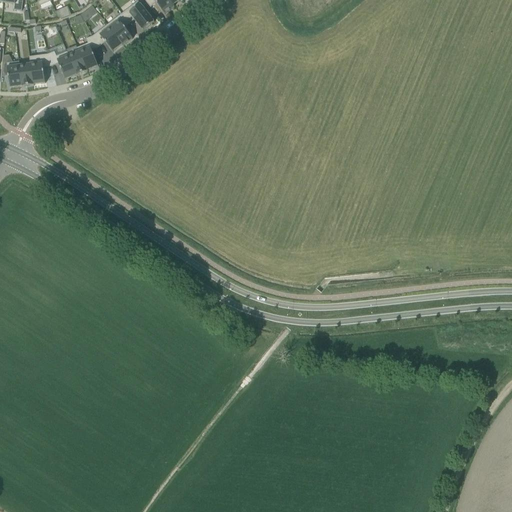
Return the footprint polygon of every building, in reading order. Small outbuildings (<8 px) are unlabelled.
[(5,0),(5,3),(13,4),(13,11),(22,12),(23,0),(5,0)] [(144,0),(150,8),(156,4),(164,14),(164,15),(174,8),(174,7),(173,6),(168,0),(144,0)] [(138,2),(122,15),(129,24),(134,20),(143,31),(145,29),(146,30),(152,26),(152,25),(154,23),(150,18),(151,17),(147,11),(146,12),(138,2)] [(67,7),(55,12),(59,20),(71,15),(67,7)] [(86,12),(80,16),(85,23),(91,19),(86,12)] [(122,15),(107,26),(122,45),(123,47),(133,39),(131,38),(124,28),(129,24),(122,15)] [(107,26),(93,37),(99,48),(100,47),(102,45),(105,43),(112,52),(122,45),(107,26)] [(77,48),(77,49),(78,51),(78,52),(79,52),(87,71),(98,67),(91,51),(99,48),(93,37),(86,40),(87,42),(88,44),(77,48)] [(54,52),(48,55),(51,67),(58,64),(65,80),(76,76),(68,56),(69,56),(67,53),(57,57),(56,57),(54,52)] [(69,56),(68,56),(76,76),(76,77),(77,77),(87,72),(88,72),(87,71),(79,52),(78,52),(69,56)] [(30,58),(29,58),(30,62),(30,65),(31,65),(33,86),(34,85),(45,84),(45,82),(43,68),(51,67),(48,55),(44,56),(30,58)] [(19,62),(7,64),(9,82),(10,89),(20,87),(21,87),(22,87),(19,66),(20,66),(19,62)] [(20,66),(19,66),(22,87),(21,87),(22,88),(33,86),(34,86),(34,85),(33,86),(31,65),(30,65),(20,66)]
